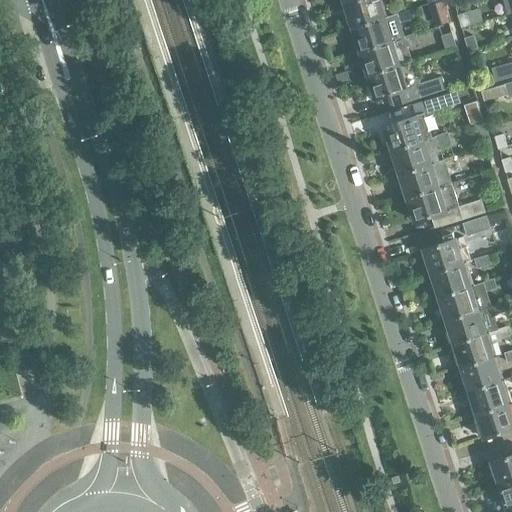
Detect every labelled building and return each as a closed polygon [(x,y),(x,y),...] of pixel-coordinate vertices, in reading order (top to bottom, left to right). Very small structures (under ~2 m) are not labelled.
[(361,0),(346,5),(353,28),(389,17),(383,0),(361,0)] [(353,28),(361,51),(405,38),(400,23),(414,18),(411,10),(396,14),(396,15),(389,17),(353,28)] [(466,14),(457,16),(461,29),(470,26),(466,14)] [(361,51),(368,75),(403,64),(403,63),(398,49),(418,43),(415,35),(405,38),(361,51)] [(478,48),(474,36),(464,39),(468,51),(478,48)] [(392,93),(396,105),(446,89),(442,77),(420,84),(420,75),(418,68),(413,61),(413,60),(403,63),(403,64),(368,75),(376,99),(392,93)] [(511,63),(493,69),(496,80),(496,81),(511,75),(511,63)] [(511,94),(511,82),(505,84),(482,91),(485,101),(508,94),(509,96),(511,94)] [(451,105),(447,93),(424,100),(428,112),(451,105)] [(392,150),(428,139),(428,138),(432,136),(424,113),(385,126),(392,150)] [(450,142),(447,133),(435,137),(438,146),(450,142)] [(504,134),(496,137),(495,137),(498,150),(507,147),(504,134)] [(428,139),(392,150),(400,174),(436,163),(428,139)] [(493,170),(489,157),(469,164),(473,176),(493,170)] [(502,161),(506,173),(511,171),(511,161),(511,158),(502,161)] [(436,163),(400,174),(407,197),(443,186),(436,163)] [(407,197),(415,221),(432,216),(436,227),(463,219),(486,211),(482,199),(460,206),(452,183),(443,186),(407,197)] [(508,221),(505,211),(464,223),(468,235),(492,228),(492,226),(508,221)] [(432,273),(468,262),(466,258),(471,257),(467,245),(463,247),(460,237),(425,249),(432,273)] [(491,255),(474,260),(477,269),(493,264),(491,255)] [(468,262),(432,273),(440,296),(475,285),(468,262)] [(447,320),(483,310),(477,293),(484,291),(484,293),(497,289),(494,280),(475,285),(440,296),(447,320)] [(506,311),(511,309),(511,298),(503,302),(506,311)] [(455,344),(490,333),(483,310),(447,320),(455,344)] [(462,367),(498,356),(494,345),(502,342),(501,340),(511,336),(511,334),(509,327),(490,333),(455,344),(462,367)] [(470,391),(505,380),(498,356),(462,367),(470,391)] [(511,401),(505,380),(470,391),(477,414),(511,403),(511,401)] [(511,403),(477,414),(485,437),(511,428),(511,403)] [(511,454),(493,461),(500,484),(511,480),(511,454)] [(511,480),(500,484),(508,508),(511,506),(511,480)]
